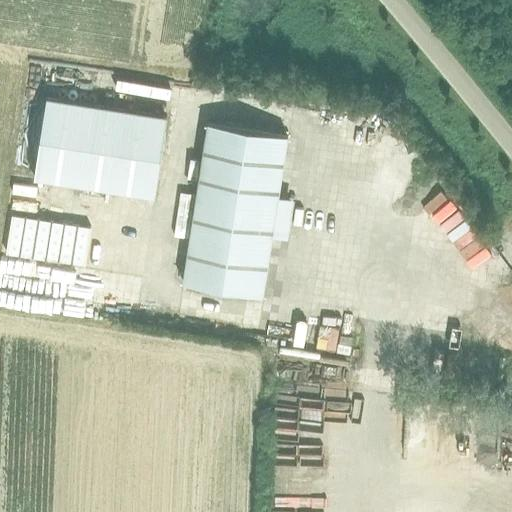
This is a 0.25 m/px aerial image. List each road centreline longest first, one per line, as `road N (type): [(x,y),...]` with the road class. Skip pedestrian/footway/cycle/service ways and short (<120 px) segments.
road 1 (unknown): [(511,239),(455,269),(422,276),(294,246)]
road 2 (unclassified): [(511,146),(388,0)]
